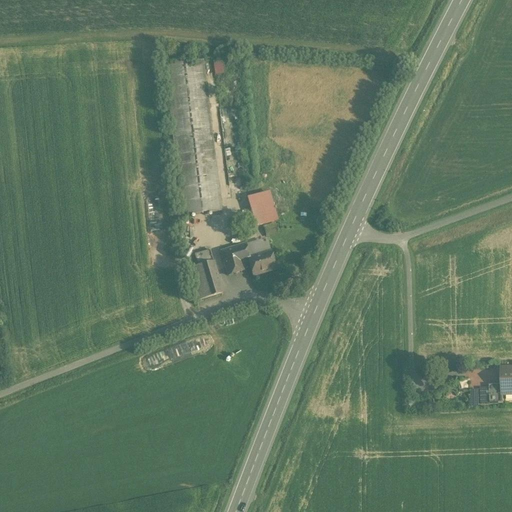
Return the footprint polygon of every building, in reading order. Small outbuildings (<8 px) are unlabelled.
[(203,60),(163,66),(182,216),(222,211),(203,60)] [(225,74),(224,62),(214,63),(215,75),(225,74)] [(268,193),(249,198),(257,226),(276,221),(268,193)] [(276,223),(264,226),(267,236),(278,233),(276,223)] [(236,248),(220,253),(227,275),(242,271),(242,270),(240,263),(236,248)] [(223,293),(208,252),(194,257),(208,298),(223,293)] [(270,252),(248,258),(248,260),(250,267),(253,276),(275,269),(270,252)] [(248,260),(240,263),(242,270),(250,267),(248,260)] [(511,369),(501,370),(502,394),(511,394),(511,369)] [(497,385),(487,385),(488,404),(498,404),(497,385)]
